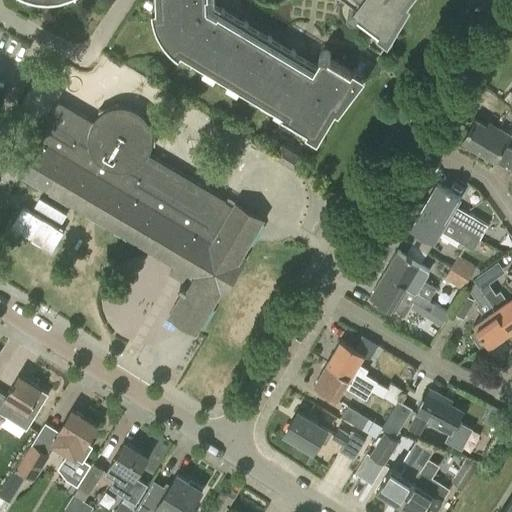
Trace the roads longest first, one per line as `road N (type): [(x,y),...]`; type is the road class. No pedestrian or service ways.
road 1 (residential): [(222,448),(0,311)]
road 2 (residential): [(511,374),(470,381),(320,294)]
road 3 (residential): [(320,294),(415,135)]
road 4 (residential): [(222,448),(320,294)]
road 5 (residential): [(415,135),(495,0)]
road 6 (residential): [(415,135),(488,180),(511,214)]
road 7 (residential): [(325,511),(222,448)]
